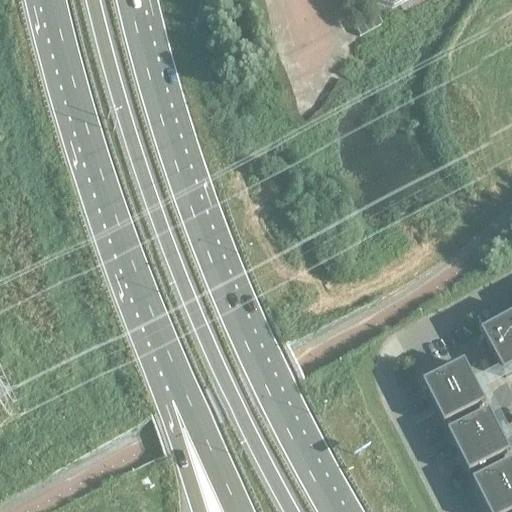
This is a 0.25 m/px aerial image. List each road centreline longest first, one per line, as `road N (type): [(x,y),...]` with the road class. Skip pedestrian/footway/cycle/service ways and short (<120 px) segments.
road 1 (trunk): [(331,511),(226,300),(128,0)]
road 2 (motorway): [(290,511),(222,381),(153,209),(90,0)]
road 3 (trunk): [(52,0),(113,214),(172,369)]
road 4 (motorway): [(172,369),(238,511)]
road 5 (motorway): [(172,369),(179,451),(199,511)]
